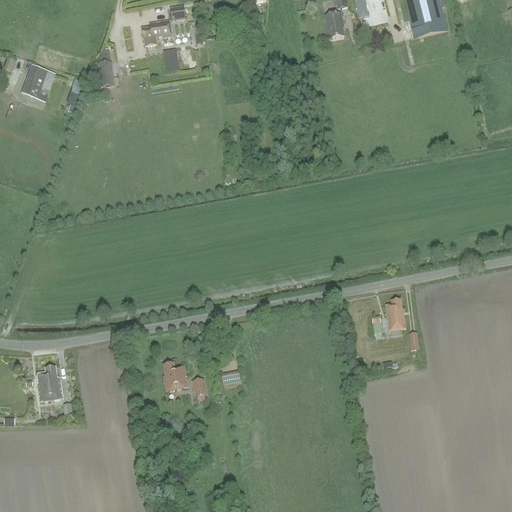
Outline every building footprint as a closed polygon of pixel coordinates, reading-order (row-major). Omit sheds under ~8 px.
[(335,0),(337,11),(348,9),(346,0),(335,0)] [(354,0),(359,20),(367,18),(363,0),(354,0)] [(403,0),(414,41),(447,33),(439,0),(403,0)] [(172,23),(185,21),(183,8),(169,10),(172,23)] [(329,41),(344,38),(341,25),(343,24),(341,15),(325,18),(329,41)] [(162,39),(171,38),(168,23),(158,24),(158,25),(155,25),(149,26),(149,30),(140,31),(142,42),(143,41),(144,48),(157,47),(155,39),(162,38),(162,39)] [(10,58),(6,69),(14,72),(18,61),(10,58)] [(113,87),(110,63),(98,64),(100,89),(113,87)] [(22,96),(45,104),(55,76),(32,68),(22,96)] [(0,87),(6,90),(9,82),(0,78),(0,87)] [(77,81),(70,102),(78,105),(85,83),(77,81)] [(390,333),(405,331),(404,316),(402,316),(400,302),(391,303),(392,307),(387,308),(390,333)] [(411,352),(419,351),(417,336),(409,337),(411,352)] [(166,394),(188,390),(186,382),(185,383),(185,379),(186,379),(184,369),(174,371),(173,365),(163,367),(165,379),(163,379),(166,394)] [(39,404),(62,401),(59,379),(57,380),(56,369),(44,370),(45,374),(37,375),(38,385),(37,385),(39,404)] [(239,373),(221,376),(224,389),(241,386),(239,373)] [(195,400),(206,397),(203,382),(192,384),(195,400)] [(71,406),(63,407),(65,419),(72,418),(71,406)] [(165,432),(159,440),(171,450),(178,442),(165,432)]
